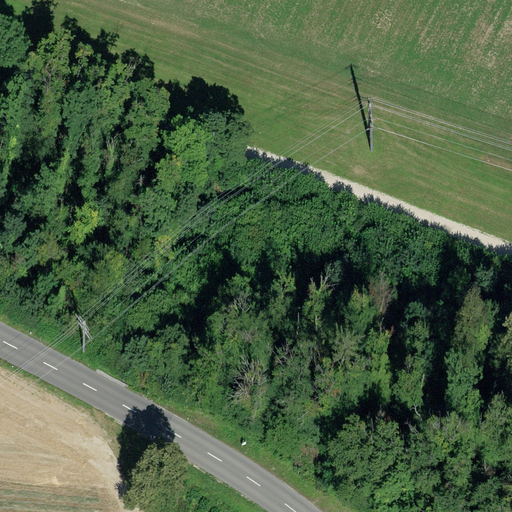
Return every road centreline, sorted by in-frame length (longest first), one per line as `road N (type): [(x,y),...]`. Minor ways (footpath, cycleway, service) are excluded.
road 1 (track): [(511,258),(0,64)]
road 2 (tertiary): [(0,342),(149,421),(289,511)]
